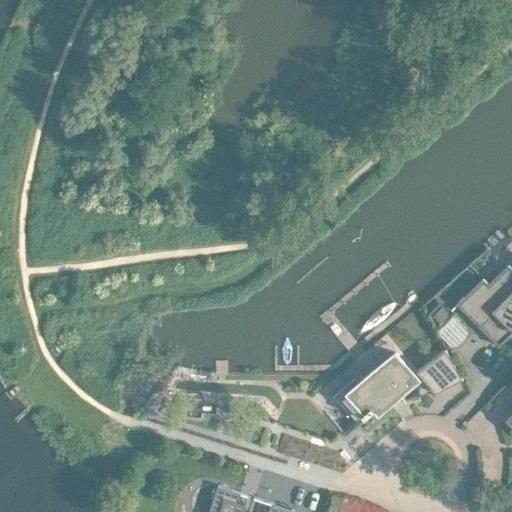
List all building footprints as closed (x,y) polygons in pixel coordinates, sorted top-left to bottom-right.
[(511,313),(511,275),(511,274),(472,313),(491,332),(490,333),(491,334),(511,313)] [(432,290),(422,301),(424,306),(426,303),(436,313),(445,304),(432,290)] [(438,336),(410,360),(428,381),(455,367),(438,336)] [(356,406),(357,406),(366,398),(388,379),(392,383),(411,367),(388,340),(333,387),(352,409),(356,406)] [(282,511),(287,498),(264,491),(258,509),(235,501),(237,494),(230,491),(233,481),(210,473),(197,511),(282,511)]
